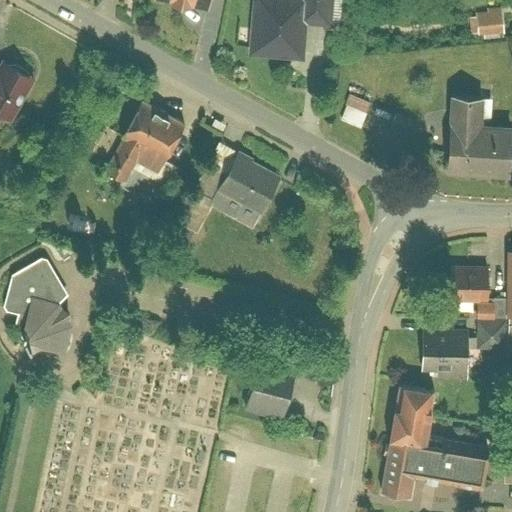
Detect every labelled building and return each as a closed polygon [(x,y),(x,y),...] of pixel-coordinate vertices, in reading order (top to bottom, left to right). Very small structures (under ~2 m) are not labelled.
[(255,0),(250,48),(302,54),(306,17),(330,19),(332,0),(255,0)] [(0,109),(9,114),(33,71),(5,54),(0,61),(0,109)] [(478,88),(444,89),(445,165),(469,165),(470,172),(508,172),(508,158),(501,158),(500,143),(508,143),(507,121),(479,121),(478,88)] [(352,93),(340,121),(362,131),(375,103),(352,93)] [(191,124),(133,97),(100,167),(127,179),(141,150),(173,164),(191,124)] [(225,173),(206,163),(180,216),(202,226),(219,193),(258,213),(277,174),(235,153),(225,173)] [(511,326),(511,244),(505,244),(504,293),(479,292),(478,344),(504,345),(505,326),(511,326)] [(33,342),(61,333),(78,315),(70,297),(46,257),(11,274),(6,286),(0,310),(27,316),(21,338),(33,342)] [(474,258),(437,257),(437,288),(474,288),(474,258)] [(468,324),(425,323),(425,352),(438,352),(438,377),(467,378),(468,324)] [(244,402),(282,412),(294,361),(257,350),(244,402)] [(432,390),(396,385),(380,486),(412,491),(415,471),(477,481),(483,442),(425,433),(432,390)]
